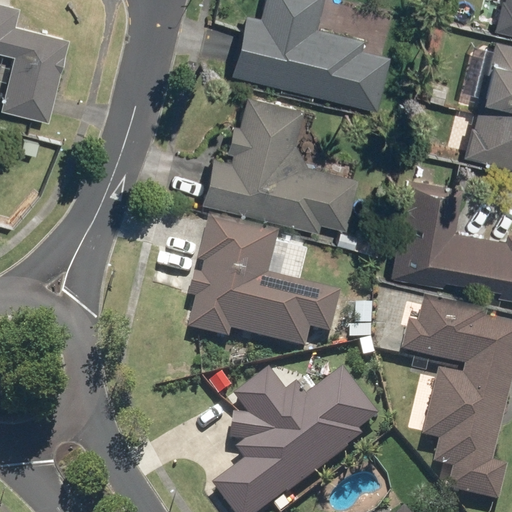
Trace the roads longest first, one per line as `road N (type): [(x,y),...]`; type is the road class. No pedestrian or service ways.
road 1 (residential): [(157,0),(131,121),(50,300)]
road 2 (residential): [(50,300),(68,314),(90,354),(84,400),(72,419)]
